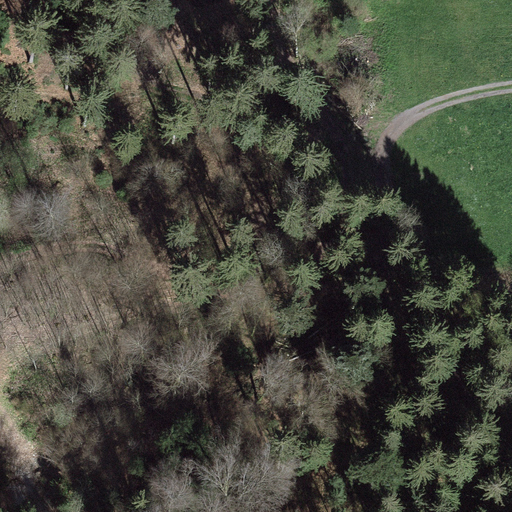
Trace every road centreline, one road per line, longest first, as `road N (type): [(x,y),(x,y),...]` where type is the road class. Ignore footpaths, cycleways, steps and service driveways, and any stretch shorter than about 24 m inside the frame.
road 1 (track): [(511,87),(404,120),(388,141),(382,189),(511,496)]
road 2 (track): [(253,0),(382,189)]
